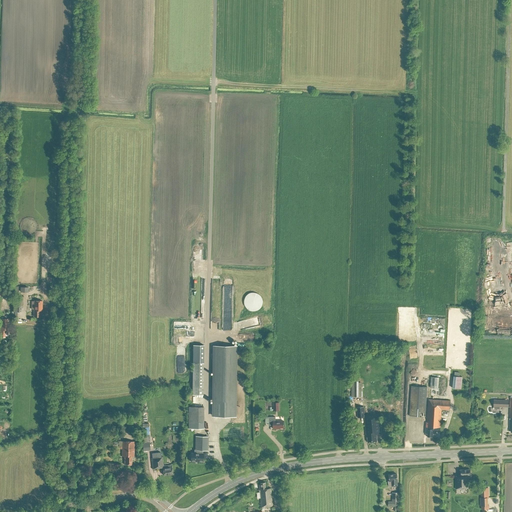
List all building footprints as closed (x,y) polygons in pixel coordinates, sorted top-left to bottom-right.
[(245,296),(244,299),(244,301),(244,304),(245,307),(247,309),(249,310),(252,311),(255,311),(257,310),(260,309),(261,307),(262,304),(263,301),(262,299),(261,296),(260,294),(257,293),(255,292),(252,292),(249,293),(247,294),(245,296)] [(15,311),(23,311),(23,296),(15,296),(15,311)] [(34,300),(34,309),(34,316),(40,317),(40,310),(42,310),(42,301),(34,300)] [(0,319),(0,327),(0,330),(1,330),(1,331),(0,331),(0,336),(5,337),(5,336),(8,336),(8,332),(6,332),(6,330),(8,330),(8,319),(0,319)] [(192,395),(203,395),(203,345),(193,345),(192,395)] [(237,346),(212,345),(211,416),(236,417),(237,346)] [(461,389),(462,377),(454,376),(452,388),(461,389)] [(425,417),(426,407),(428,407),(426,435),(427,435),(427,437),(432,437),(433,431),(440,431),(441,410),(449,410),(450,401),(428,399),(428,404),(426,404),(427,387),(411,386),(409,416),(425,417)] [(494,400),(493,406),(493,409),(499,409),(500,407),(508,407),(509,400),(494,400)] [(380,434),(378,413),(364,415),(364,406),(356,407),(357,417),(364,417),(366,436),(367,436),(368,441),(377,440),(376,434),(380,434)] [(277,429),(277,428),(284,428),(284,421),(276,421),(275,417),(269,417),(269,425),(273,425),(273,429),(277,429)] [(150,442),(148,423),(142,424),(142,434),(143,443),(143,451),(150,450),(150,442)] [(195,436),(195,449),(194,449),(194,453),(191,453),(191,454),(190,454),(189,455),(189,460),(191,460),(191,461),(203,461),(203,453),(203,450),(208,450),(208,436),(195,436)] [(122,449),(122,441),(119,441),(114,441),(114,444),(119,445),(119,446),(120,446),(120,449),(122,449)] [(122,456),(124,456),(124,464),(132,465),(132,456),(134,456),(134,442),(122,441),(122,449),(122,456)] [(161,457),(160,452),(152,453),(153,458),(152,458),(153,469),(163,467),(164,475),(172,474),(171,465),(163,466),(162,457),(161,457)] [(455,475),(456,488),(468,488),(468,475),(470,475),(470,468),(459,469),(460,475),(455,475)] [(398,486),(397,473),(388,474),(389,480),(388,481),(388,486),(392,486),(398,486)] [(258,489),(259,492),(260,492),(261,507),(273,506),(271,487),(266,487),(266,482),(261,483),(261,484),(259,484),(259,489),(258,489)] [(480,506),(481,506),(482,509),(489,509),(489,505),(488,505),(488,498),(489,498),(488,488),(481,488),(481,498),(480,498),(480,506)] [(388,506),(399,506),(399,492),(392,492),(392,501),(388,501),(388,506)]
